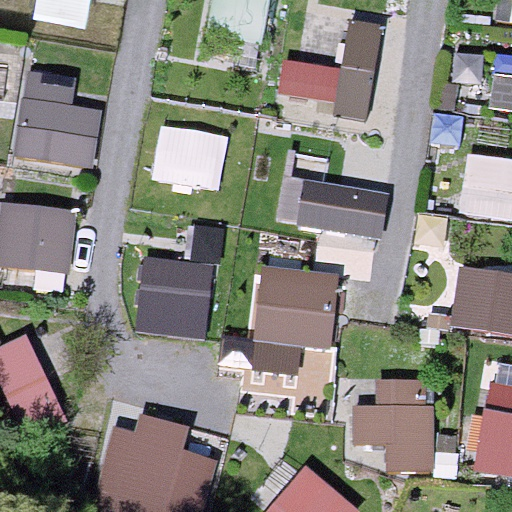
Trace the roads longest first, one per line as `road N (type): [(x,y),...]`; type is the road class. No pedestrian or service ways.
road 1 (track): [(289,404),(174,389),(140,369),(106,304),(104,266),(150,0)]
road 2 (track): [(433,0),(416,165)]
